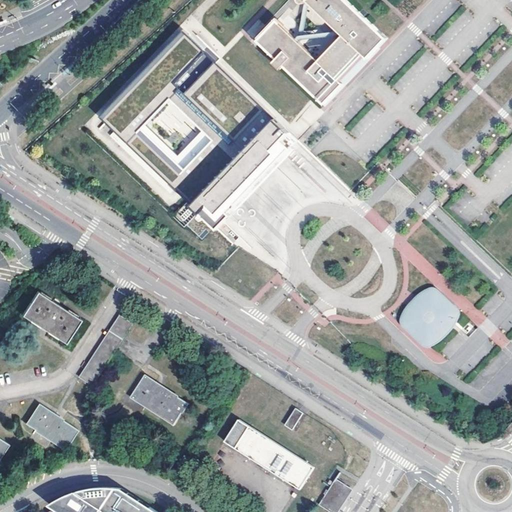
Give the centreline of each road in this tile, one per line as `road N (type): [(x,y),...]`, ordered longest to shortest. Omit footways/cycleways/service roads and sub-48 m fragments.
road 1 (tertiary): [(0,188),(464,484)]
road 2 (tertiary): [(476,460),(411,428),(13,172)]
road 3 (secondary): [(0,111),(123,0)]
